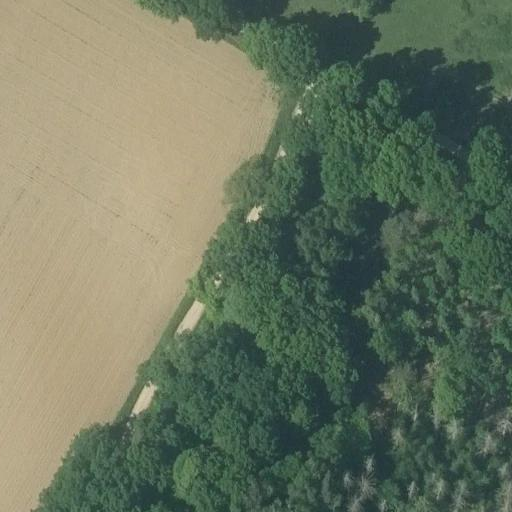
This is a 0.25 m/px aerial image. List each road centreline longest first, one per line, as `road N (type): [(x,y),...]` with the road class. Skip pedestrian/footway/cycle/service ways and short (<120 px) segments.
road 1 (track): [(88,511),(328,77)]
road 2 (unclassified): [(511,182),(203,0)]
